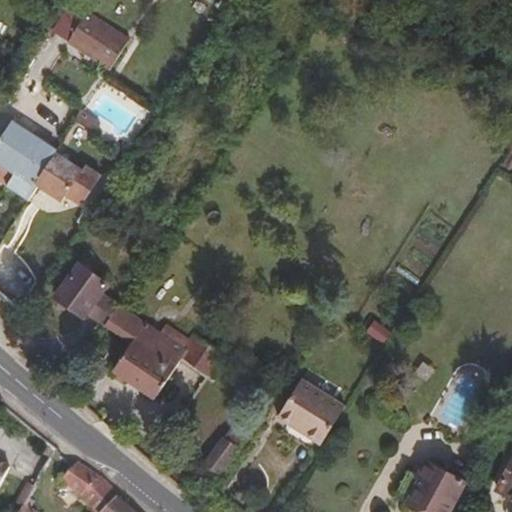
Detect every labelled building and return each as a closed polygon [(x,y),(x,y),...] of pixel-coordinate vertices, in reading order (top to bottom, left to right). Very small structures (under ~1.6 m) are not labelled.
[(127,35),(84,8),(65,36),(108,64),(127,35)] [(48,195),(68,163),(10,124),(0,139),(0,161),(13,171),(4,184),(26,199),(35,186),(48,195)] [(79,207),(98,179),(83,168),(80,171),(68,163),(48,195),(59,202),(63,196),(79,207)] [(97,224),(111,204),(101,197),(87,216),(97,224)] [(116,305),(99,293),(105,284),(78,264),(55,297),(82,316),(85,313),(102,324),(116,305)] [(153,400),(178,361),(206,380),(222,357),(193,337),(183,350),(116,305),(102,324),(125,341),(107,367),(153,400)] [(318,444),(342,406),(301,380),(277,417),(318,444)] [(216,472),(245,433),(234,424),(204,463),(216,472)] [(511,495),(511,451),(493,486),(511,495)] [(445,511),(463,481),(426,460),(416,477),(419,479),(408,500),(407,502),(409,505),(410,510),(413,511),(445,511)] [(116,498),(99,480),(72,462),(57,481),(77,495),(93,511),(102,511),(114,500),(116,498)] [(0,484),(8,469),(0,464),(0,484)] [(408,500),(419,479),(416,477),(406,471),(395,492),(408,500)] [(28,511),(32,502),(28,498),(23,508),(28,511)] [(129,511),(114,500),(102,511),(129,511)]
